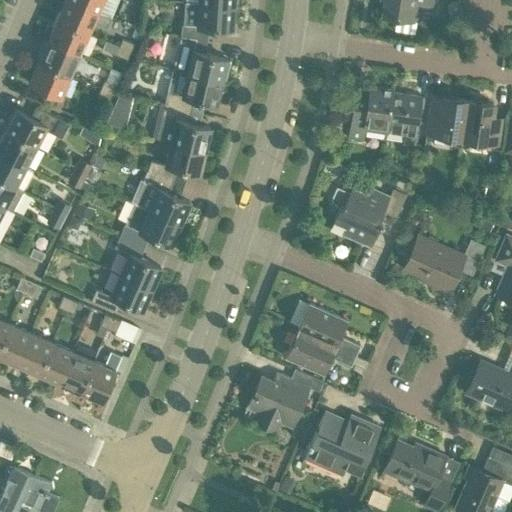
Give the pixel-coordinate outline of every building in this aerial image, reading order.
[(88,31),(92,21),(107,27),(111,17),(97,11),(97,10),(74,0),(63,0),(56,17),(88,31)] [(74,0),(97,10),(101,0),(74,0)] [(384,0),(382,16),(413,22),(416,2),(432,5),(432,0),(384,0)] [(182,24),(180,36),(207,39),(208,26),(231,27),(233,4),(198,1),(196,25),(182,24)] [(79,53),(88,31),(56,17),(47,39),(79,53)] [(130,35),(141,40),(145,31),(134,26),(130,35)] [(178,46),(173,68),(221,81),(222,78),(225,79),(229,61),(226,61),(227,58),(205,52),(207,39),(180,36),(178,46)] [(37,50),(41,51),(37,60),(70,74),(79,53),(47,39),(43,37),(37,50)] [(122,37),(118,44),(130,50),(134,42),(122,37)] [(130,50),(118,44),(115,52),(127,58),(130,50)] [(70,74),(37,60),(28,81),(60,95),(70,74)] [(167,91),(164,102),(191,109),(194,98),(216,103),(221,81),(173,68),(167,91)] [(104,78),(100,87),(112,92),(115,83),(104,78)] [(385,129),(391,92),(392,88),(369,85),(368,95),(355,93),(348,137),(363,139),(365,126),(385,129)] [(112,92),(100,87),(97,94),(108,99),(112,92)] [(118,95),(113,105),(129,109),(133,94),(120,90),(118,95)] [(391,92),(385,129),(405,132),(404,143),(414,144),(421,97),(391,92)] [(454,145),(461,146),(465,121),(468,99),(441,96),(439,113),(429,111),(426,134),(455,138),(454,145)] [(465,121),(461,146),(468,147),(469,140),(498,144),(500,127),(490,126),(493,103),(468,99),(465,121)] [(188,121),(191,109),(164,102),(155,138),(171,141),(205,150),(210,127),(188,121)] [(16,108),(6,128),(36,144),(44,128),(61,137),(69,122),(36,104),(30,115),(16,108)] [(83,125),(80,132),(96,143),(98,132),(83,125)] [(6,128),(0,139),(0,151),(25,165),(36,144),(6,128)] [(205,150),(171,141),(165,164),(150,160),(147,170),(173,179),(177,167),(199,173),(205,150)] [(0,176),(15,185),(25,165),(0,151),(0,176)] [(105,158),(97,155),(93,164),(101,167),(105,158)] [(79,158),(75,165),(86,171),(90,163),(79,158)] [(86,171),(75,165),(68,178),(82,186),(85,180),(82,178),(86,171)] [(134,202),(179,222),(180,220),(184,222),(191,205),(187,204),(189,201),(169,192),(173,179),(147,170),(134,202)] [(0,176),(0,203),(4,205),(13,210),(24,190),(15,185),(0,176)] [(350,192),(336,186),(330,199),(340,207),(334,221),(354,230),(351,237),(371,245),(381,221),(379,220),(383,211),(396,216),(406,194),(393,188),(389,196),(369,187),(367,194),(352,187),(350,192)] [(60,196),(54,206),(65,212),(70,202),(60,196)] [(134,202),(125,224),(125,225),(119,222),(114,233),(145,246),(149,235),(170,244),(179,222),(134,202)] [(90,219),(94,210),(79,204),(75,213),(90,219)] [(58,225),(65,212),(54,206),(48,219),(58,225)] [(511,217),(503,214),(500,224),(511,227),(511,217)] [(82,220),(72,215),(67,225),(75,229),(78,228),(82,220)] [(478,227),(489,232),(494,220),(483,215),(478,227)] [(110,242),(115,245),(115,246),(129,253),(120,273),(151,287),(160,266),(140,257),(145,246),(114,233),(110,242)] [(464,254),(419,234),(404,268),(433,280),(432,284),(448,291),(458,268),(472,274),(485,245),(470,239),(464,254)] [(511,300),(511,236),(506,234),(495,259),(508,265),(496,294),(511,300)] [(33,246),(30,254),(41,259),(45,251),(33,246)] [(97,288),(92,300),(91,300),(116,311),(121,299),(142,308),(151,287),(120,273),(110,295),(97,288)] [(24,291),(28,279),(21,276),(16,287),(24,291)] [(28,279),(24,291),(36,296),(41,285),(28,279)] [(57,306),(65,309),(71,297),(63,293),(57,306)] [(71,297),(65,309),(74,313),(79,301),(71,297)] [(334,346),(356,356),(360,345),(340,336),(347,319),(309,302),(298,326),(335,342),(334,346)] [(99,324),(107,328),(112,315),(104,312),(99,324)] [(120,319),(112,315),(107,328),(115,331),(120,319)] [(0,345),(9,324),(0,319),(0,345)] [(9,324),(0,345),(0,356),(17,363),(30,332),(9,324)] [(351,366),(356,356),(334,346),(335,342),(298,326),(285,357),(323,374),(331,357),(351,366)] [(38,372),(51,341),(30,332),(17,363),(38,372)] [(59,381),(72,350),(51,341),(38,372),(59,381)] [(72,350),(59,381),(80,390),(93,359),(72,350)] [(102,400),(121,355),(110,350),(104,364),(93,359),(80,390),(102,400)] [(479,361),(467,389),(507,406),(511,395),(511,357),(506,372),(479,361)] [(324,379),(295,367),(290,378),(276,372),(273,379),(261,374),(247,405),(263,412),(259,421),(277,429),(281,419),(292,424),(308,386),(319,390),(324,379)] [(381,426),(350,412),(347,419),(325,409),(305,456),(328,466),(331,459),(360,472),(381,426)] [(385,469),(430,489),(424,503),(438,509),(450,481),(437,475),(446,454),(426,445),(424,449),(398,438),(385,469)] [(456,505),(471,511),(488,511),(503,478),(511,482),(511,480),(511,464),(488,454),(482,469),(473,465),(456,505)] [(49,494),(49,492),(48,491),(51,483),(14,466),(2,492),(47,511),(52,511),(58,498),(59,498),(49,494)] [(278,489),(289,494),(296,480),(285,475),(278,489)] [(47,511),(2,492),(0,497),(0,511),(47,511)]
